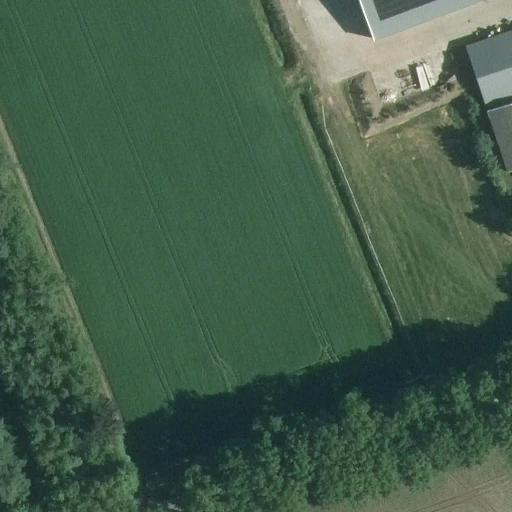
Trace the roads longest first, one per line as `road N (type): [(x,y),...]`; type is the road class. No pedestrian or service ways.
road 1 (track): [(149,511),(0,139)]
road 2 (tertiary): [(511,396),(175,511)]
